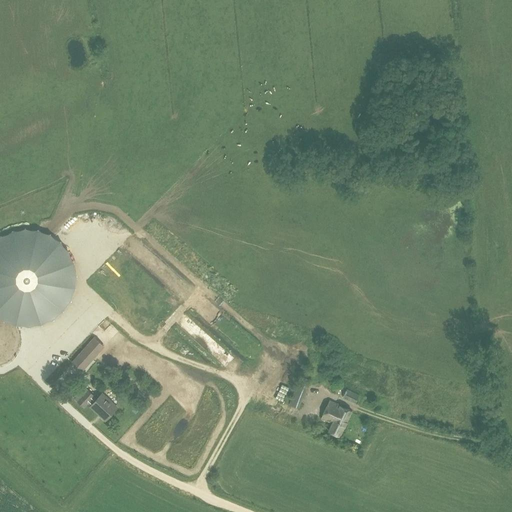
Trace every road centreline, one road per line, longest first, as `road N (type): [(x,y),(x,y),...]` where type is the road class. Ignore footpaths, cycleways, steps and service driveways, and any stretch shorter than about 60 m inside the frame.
road 1 (track): [(247,511),(124,458),(18,361)]
road 2 (track): [(511,469),(481,444),(360,410)]
